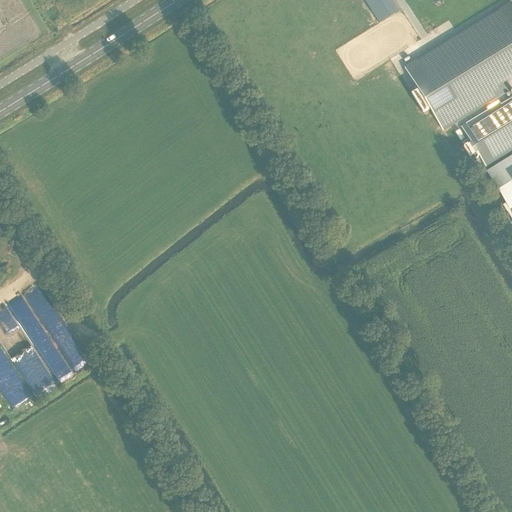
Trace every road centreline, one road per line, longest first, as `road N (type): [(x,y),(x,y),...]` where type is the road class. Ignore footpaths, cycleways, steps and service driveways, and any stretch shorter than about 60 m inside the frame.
road 1 (primary): [(0,110),(176,0)]
road 2 (unclassified): [(0,83),(134,0)]
